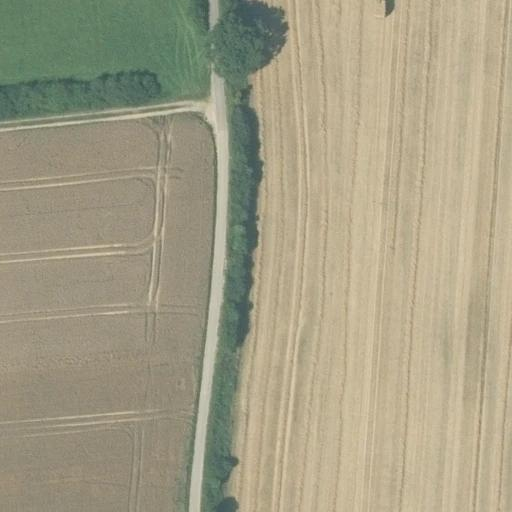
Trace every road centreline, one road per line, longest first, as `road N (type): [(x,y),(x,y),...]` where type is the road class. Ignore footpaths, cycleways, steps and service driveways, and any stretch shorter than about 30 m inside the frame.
road 1 (unclassified): [(197,511),(223,204),(216,0)]
road 2 (track): [(0,135),(220,103)]
